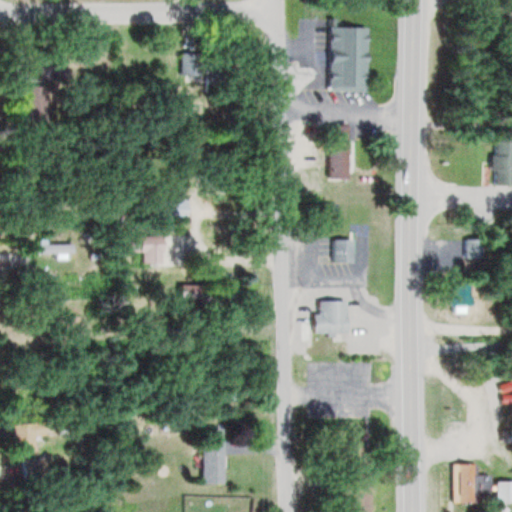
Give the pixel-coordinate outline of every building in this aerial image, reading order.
[(325,25),(325,90),(365,90),(365,26),(325,25)] [(178,52),(178,74),(198,74),(198,52),(178,52)] [(227,82),(227,58),(202,58),(202,82),(227,82)] [(61,59),(34,59),(34,79),(61,79),(61,59)] [(23,85),(23,123),(44,123),(44,85),(23,85)] [(343,177),(343,123),(324,123),(324,177),(343,177)] [(511,140),(488,140),(488,184),(511,184),(511,140)] [(198,187),(223,187),(223,163),(198,163),(198,187)] [(183,219),(183,199),(155,199),(155,219),(183,219)] [(156,235),(115,235),(115,252),(138,252),(138,262),(156,262),(156,235)] [(329,239),(329,262),(349,262),(349,239),(329,239)] [(481,239),(463,239),(463,257),(481,257),(481,239)] [(69,243),(25,243),(25,253),(69,253),(69,243)] [(197,298),(197,308),(220,309),(220,299),(228,299),(228,279),(214,279),(214,285),(176,284),(176,297),(197,298)] [(448,284),(448,313),(464,313),(464,306),(468,306),(468,284),(448,284)] [(343,300),(316,300),(316,314),(310,314),(310,334),(343,334),(343,300)] [(190,328),(160,328),(160,337),(190,337),(190,328)] [(31,435),(42,434),(41,420),(11,423),(14,455),(32,453),(31,435)] [(200,483),(222,483),(222,438),(200,438),(200,483)] [(366,511),(366,444),(333,444),(332,511),(366,511)] [(19,478),(44,478),(44,459),(19,459),(19,478)] [(471,463),(449,463),(450,503),(489,502),(488,475),(471,475),(471,463)] [(492,502),(511,501),(511,480),(492,480),(492,502)]
